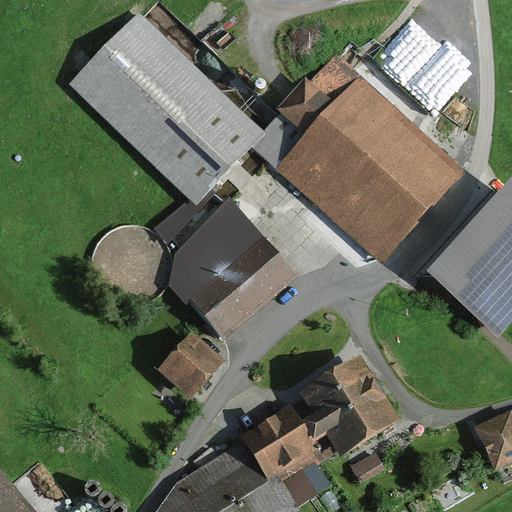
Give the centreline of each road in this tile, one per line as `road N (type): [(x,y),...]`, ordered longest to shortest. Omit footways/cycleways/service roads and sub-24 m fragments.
road 1 (track): [(480,0),(486,140),(467,194),(360,296),(303,304),(232,378),(145,511)]
road 2 (track): [(360,296),(368,341),(402,394),(431,417),(511,401)]
